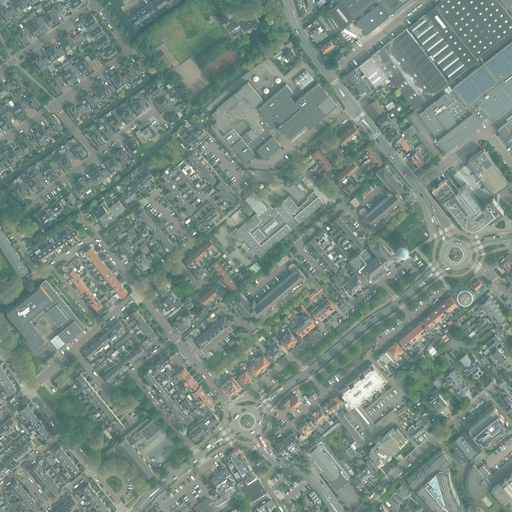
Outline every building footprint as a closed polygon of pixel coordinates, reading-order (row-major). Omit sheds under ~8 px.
[(14,8),(11,10),(15,16),(23,10),(15,0),(13,0),(11,2),(12,3),(11,3),(14,8)] [(15,0),(23,10),(30,5),(26,0),(24,2),(22,0),(15,0)] [(72,6),(69,8),(72,13),(78,9),(77,7),(79,5),(80,6),(82,4),(82,3),(83,2),(81,0),(71,0),(70,1),(71,3),(71,4),(72,6)] [(150,0),(152,1),(149,3),(154,12),(155,11),(154,10),(158,7),(152,0),(150,0)] [(342,0),(329,11),(342,29),(356,18),(342,0)] [(341,0),(342,0),(356,18),(363,28),(363,29),(363,31),(364,31),(366,32),(406,0),(341,0)] [(453,0),(441,0),(435,5),(476,57),(490,46),(453,0)] [(511,17),(498,0),(453,0),(490,46),(511,28),(511,17)] [(511,0),(501,0),(511,13),(511,0)] [(144,3),(142,4),(150,15),(154,12),(149,3),(146,5),(144,3)] [(143,7),(140,9),(145,17),(149,14),(150,15),(142,4),(141,5),(143,7)] [(478,59),(476,57),(435,5),(425,13),(468,67),(478,59)] [(54,14),(57,12),(53,6),(46,12),(47,14),(54,23),(58,20),(54,14)] [(10,19),(15,16),(11,10),(9,12),(5,8),(4,9),(4,8),(0,10),(0,15),(1,16),(1,15),(5,20),(9,17),(10,19)] [(135,9),(134,10),(141,21),(141,20),(145,17),(140,9),(137,12),(135,9)] [(134,14),(131,16),(133,19),(133,20),(134,23),(135,22),(136,24),(141,21),(134,10),(132,11),(134,14)] [(335,34),(341,30),(330,13),(324,17),(335,34)] [(452,80),(468,67),(425,13),(409,25),(452,80)] [(54,23),(47,14),(43,17),(42,15),(38,17),(42,22),(45,20),(49,25),(50,25),(53,23),(54,23)] [(235,32),(237,32),(241,29),(244,33),(253,27),(255,30),(262,25),(254,14),(247,18),(247,19),(245,20),(243,18),(237,22),(239,25),(234,28),(234,30),(235,32)] [(321,14),(318,18),(326,31),(329,29),(328,28),(330,27),(321,14)] [(207,18),(210,23),(216,20),(213,15),(207,18)] [(39,24),(42,22),(38,17),(31,22),(39,33),(42,31),(42,30),(43,29),(39,24)] [(84,20),(81,22),(83,25),(84,27),(88,32),(92,30),(91,29),(97,24),(96,22),(93,17),(92,17),(89,19),(87,21),(85,19),(84,20)] [(35,36),(39,33),(31,22),(23,27),(27,33),(30,31),(34,36),(35,35),(35,36)] [(91,32),(89,33),(91,36),(90,36),(94,42),(97,39),(97,38),(104,33),(102,31),(103,31),(99,26),(91,32)] [(24,35),(27,33),(23,27),(22,28),(18,31),(20,33),(16,36),(19,41),(18,41),(20,44),(21,43),(21,44),(26,41),(26,40),(27,39),(24,35)] [(313,36),(313,38),(321,32),(322,33),(323,32),(322,31),(323,31),(320,27),(318,28),(310,33),(310,34),(311,36),(313,36)] [(406,28),(393,38),(394,38),(436,92),(449,82),(406,28)] [(492,122),(511,105),(511,28),(490,46),(476,57),(478,59),(481,57),(485,62),(452,87),(454,89),(447,95),(445,93),(424,110),(425,110),(419,115),(445,149),(488,116),(492,122)] [(323,33),(323,32),(322,33),(321,32),(313,38),(317,43),(324,38),(328,36),(325,32),(323,33)] [(68,34),(64,37),(70,47),(72,48),(79,43),(75,38),(72,40),(68,34)] [(101,45),(102,48),(110,42),(108,40),(109,40),(106,35),(97,41),(95,42),(97,45),(99,43),(100,46),(101,45)] [(63,46),(60,48),(64,54),(72,48),(70,47),(64,37),(60,40),(61,41),(60,41),(63,46)] [(334,38),(333,38),(320,47),(321,49),(321,50),(322,53),(324,53),(328,51),(329,52),(333,50),(331,48),(334,46),(333,46),(337,43),(334,38)] [(372,55),(378,62),(388,76),(415,109),(415,110),(437,93),(436,92),(394,38),(372,55)] [(116,52),(117,51),(113,46),(113,47),(111,44),(104,50),(105,52),(106,54),(105,56),(106,58),(108,57),(113,53),(114,54),(116,52)] [(53,45),(49,48),(57,59),(64,54),(60,48),(57,50),(54,45),(53,46),(53,45)] [(48,57),(45,59),(49,64),(57,59),(49,48),(45,50),(46,51),(45,52),(48,57)] [(280,49),(272,55),(275,59),(280,55),(282,58),(284,55),(286,58),(284,59),(287,62),(288,61),(289,61),(295,55),(291,50),(288,52),(286,50),(283,52),(281,50),(280,49)] [(163,52),(157,56),(169,72),(175,68),(172,65),(171,65),(164,56),(165,55),(163,52)] [(88,62),(91,60),(87,55),(80,60),(88,71),(92,68),(88,62)] [(363,95),(388,76),(378,62),(372,55),(347,74),(363,95)] [(44,68),(49,64),(45,59),(42,61),(39,56),(38,57),(37,57),(33,60),(33,61),(33,62),(34,64),(35,64),(39,69),(43,66),(44,68)] [(137,68),(134,70),(138,75),(143,72),(142,70),(146,67),(143,62),(143,61),(142,59),(141,59),(140,58),(135,62),(136,62),(134,63),(137,68)] [(76,63),(72,65),(76,71),(79,69),(83,74),(84,73),(84,74),(87,71),(88,71),(80,60),(76,63)] [(73,73),(76,71),(72,65),(65,71),(73,82),(76,79),(76,78),(77,78),(73,73)] [(138,75),(134,70),(131,65),(126,68),(127,68),(125,70),(128,74),(125,76),(129,82),(134,78),(133,76),(137,73),(138,75)] [(305,70),(293,80),(302,90),(314,80),(305,70)] [(69,84),(73,82),(65,71),(57,76),(61,81),(64,79),(68,84),(69,84)] [(11,83),(9,85),(12,90),(17,87),(16,85),(20,82),(17,77),(18,76),(16,74),(15,74),(14,73),(10,76),(10,77),(8,78),(11,83)] [(114,75),(114,76),(122,87),(129,82),(125,76),(122,78),(119,73),(118,74),(117,73),(114,75)] [(58,83),(61,81),(57,76),(52,79),(54,81),(49,84),(53,89),(52,90),(54,92),(55,92),(55,93),(60,89),(61,88),(58,83)] [(113,85),(110,87),(114,92),(122,87),(114,76),(109,79),(113,85)] [(220,129),(225,134),(223,136),(245,162),(258,151),(264,159),(280,145),(276,140),(278,138),(279,138),(277,133),(283,131),(290,140),(305,127),(303,125),(305,124),(308,128),(336,104),(316,81),(310,86),(311,87),(295,101),(295,102),(295,103),(294,101),(293,101),(289,96),(293,92),(286,84),(264,103),(261,100),(262,99),(248,82),(216,109),(217,110),(211,115),(217,121),(213,124),(218,130),(220,129)] [(1,82),(0,82),(0,88),(4,93),(8,90),(9,92),(12,90),(9,85),(6,87),(2,82),(1,82)] [(157,92),(159,95),(165,91),(161,86),(159,88),(156,83),(151,87),(151,86),(148,88),(149,89),(148,89),(151,94),(152,94),(153,95),(157,92)] [(102,84),(99,86),(105,95),(110,92),(111,94),(114,92),(110,87),(107,89),(104,84),(103,84),(102,84)] [(98,95),(95,97),(99,103),(107,97),(105,95),(99,86),(95,89),(96,89),(95,90),(98,95)] [(156,103),(159,107),(168,100),(165,96),(167,94),(165,91),(159,95),(161,98),(156,101),(157,102),(156,103)] [(88,93),(84,97),(90,106),(95,103),(96,105),(99,103),(95,97),(92,99),(88,93)] [(28,97),(23,100),(26,106),(29,104),(32,108),(34,107),(39,104),(39,103),(37,100),(37,101),(33,96),(29,99),(28,97)] [(83,106),(80,108),(84,113),(87,111),(86,109),(90,106),(84,97),(83,97),(80,99),(81,100),(80,101),(83,106)] [(136,104),(131,108),(134,112),(136,114),(141,111),(140,110),(144,108),(142,106),(145,104),(141,98),(136,102),(138,104),(136,105),(136,104)] [(168,107),(170,110),(175,106),(170,99),(168,100),(159,107),(161,110),(162,110),(163,111),(168,107)] [(23,100),(15,105),(23,117),(27,114),(26,113),(27,113),(24,108),(26,106),(23,100)] [(376,116),(383,111),(375,101),(368,106),(376,116)] [(392,101),(385,106),(389,111),(395,106),(392,101)] [(19,119),(23,117),(15,105),(8,111),(11,116),(14,114),(18,119),(19,118),(19,119)] [(79,117),(84,113),(80,108),(77,110),(74,105),(73,106),(72,106),(68,109),(68,110),(67,111),(69,113),(70,113),(73,118),(78,115),(79,117)] [(131,114),(134,112),(131,108),(130,106),(125,110),(127,112),(125,113),(125,112),(120,115),(120,116),(123,120),(125,122),(129,119),(129,118),(133,116),(131,114)] [(179,111),(175,106),(170,110),(172,113),(167,116),(168,118),(171,123),(172,122),(173,123),(175,121),(175,120),(180,117),(177,113),(179,111)] [(9,118),(11,116),(8,111),(0,116),(8,127),(13,124),(9,118)] [(388,113),(378,120),(382,126),(387,123),(391,128),(393,127),(397,123),(398,123),(396,120),(396,119),(394,117),(392,119),(388,113)] [(114,120),(109,123),(112,127),(113,130),(118,127),(118,126),(121,124),(120,122),(123,120),(120,116),(120,115),(119,114),(114,118),(115,120),(114,121),(114,120)] [(52,128),(49,130),(53,135),(58,132),(56,130),(61,127),(57,122),(58,121),(56,118),(55,119),(55,118),(50,121),(50,122),(49,123),(52,128)] [(511,118),(498,129),(511,147),(511,118)] [(109,129),(112,127),(109,123),(108,122),(103,125),(104,127),(100,130),(102,134),(106,139),(111,135),(110,135),(112,134),(109,129)] [(396,129),(389,135),(393,140),(400,134),(397,131),(400,129),(398,126),(399,125),(397,123),(393,127),(395,129),(395,128),(396,129)] [(206,133),(205,132),(207,130),(201,124),(200,126),(198,128),(197,127),(196,128),(194,125),(192,126),(201,137),(206,133)] [(352,124),(348,128),(354,135),(358,131),(352,124)] [(412,125),(404,131),(406,133),(408,132),(410,134),(412,136),(417,132),(412,125)] [(142,142),(151,134),(152,134),(156,139),(158,137),(159,138),(159,137),(149,126),(141,132),(139,130),(135,133),(142,142)] [(193,132),(191,134),(197,141),(201,137),(192,126),(190,128),(193,132)] [(41,127),(37,129),(45,140),(53,135),(49,130),(46,132),(43,127),(42,127),(41,127)] [(99,128),(94,132),(95,134),(91,137),(94,142),(93,142),(95,145),(96,144),(97,145),(102,142),(101,141),(103,140),(100,136),(102,134),(100,130),(99,128)] [(348,128),(344,131),(350,138),(354,135),(348,128)] [(37,138),(34,140),(38,146),(45,140),(37,129),(34,132),(33,133),(37,138)] [(344,131),(340,135),(346,142),(350,138),(344,131)] [(184,133),(183,134),(192,145),(197,141),(191,134),(188,137),(184,133)] [(188,149),(192,145),(183,134),(181,135),(185,140),(182,142),(188,149)] [(403,137),(396,142),(400,147),(411,138),(412,137),(412,136),(410,134),(406,137),(406,138),(405,139),(403,137)] [(342,145),(346,142),(340,135),(336,138),(342,145)] [(27,136),(22,140),(29,149),(33,146),(35,148),(38,146),(34,140),(31,142),(27,136)] [(136,141),(135,141),(132,137),(128,140),(128,141),(126,142),(131,148),(128,151),(131,155),(137,151),(135,148),(138,146),(138,145),(139,144),(136,141)] [(411,138),(400,147),(404,152),(407,149),(409,152),(415,148),(411,142),(414,140),(411,138)] [(22,149),(19,151),(23,156),(26,154),(25,152),(29,149),(22,140),(19,142),(19,143),(18,144),(22,149)] [(362,149),(366,154),(373,148),(369,143),(362,149)] [(72,147),(67,150),(71,156),(74,154),(77,158),(79,157),(79,158),(84,154),(83,153),(84,153),(82,150),(81,151),(78,146),(74,149),(72,147)] [(8,150),(15,161),(23,156),(19,151),(16,153),(13,148),(12,148),(11,148),(8,150)] [(311,154),(315,159),(322,153),(318,148),(311,154)] [(366,154),(369,158),(376,152),(373,148),(366,154)] [(412,155),(409,158),(412,162),(422,155),(418,150),(417,151),(415,148),(409,152),(412,155)] [(114,153),(119,160),(120,162),(121,161),(125,159),(126,161),(131,157),(127,152),(124,154),(121,149),(120,150),(119,150),(114,153)] [(493,193),(506,182),(508,180),(484,149),(468,161),(493,193)] [(7,159),(4,161),(8,167),(15,161),(8,150),(3,153),(7,159)] [(68,158),(71,156),(67,150),(60,156),(68,167),(68,166),(71,164),(71,163),(72,163),(68,158)] [(369,158),(373,162),(380,156),(376,152),(369,158)] [(185,164),(187,166),(196,158),(192,153),(185,159),(188,161),(185,164)] [(315,159),(318,162),(325,156),(322,153),(315,159)] [(422,155),(412,162),(417,168),(424,162),(422,159),(424,157),(422,155)] [(63,170),(68,167),(60,156),(52,161),(56,166),(59,164),(63,170)] [(318,162),(322,167),(329,160),(325,156),(318,162)] [(383,160),(380,156),(373,162),(376,166),(383,160)] [(123,165),(121,161),(120,162),(119,160),(117,162),(113,157),(112,158),(112,157),(108,159),(114,169),(115,169),(119,166),(120,168),(123,165)] [(191,165),(193,168),(200,162),(196,158),(187,166),(189,168),(191,165)] [(116,171),(115,169),(114,169),(108,159),(103,163),(107,168),(105,170),(108,176),(116,171)] [(332,165),(329,160),(322,167),(325,171),(332,165)] [(352,160),(348,163),(354,171),(358,167),(352,160)] [(53,168),(56,166),(52,161),(49,163),(51,165),(46,168),(53,177),(56,175),(56,174),(57,173),(53,168)] [(193,168),(197,172),(204,167),(200,162),(193,168)] [(348,163),(344,167),(350,174),(354,171),(348,163)] [(401,194),(401,193),(401,192),(401,191),(401,190),(400,189),(402,188),(401,186),(402,185),(385,164),(376,171),(391,189),(391,190),(387,190),(385,191),(387,192),(391,193),(391,194),(369,213),(364,207),(362,207),(359,210),(359,212),(371,226),(401,200),(400,199),(402,197),(400,195),(401,195),(401,194)] [(49,180),(53,177),(46,168),(45,166),(37,171),(41,177),(44,175),(48,180),(49,179),(49,180)] [(101,181),(108,176),(105,170),(102,172),(98,168),(97,168),(97,167),(93,170),(100,179),(99,179),(101,181)] [(199,179),(201,177),(208,171),(204,167),(197,172),(195,174),(199,179)] [(344,167),(340,170),(346,178),(350,174),(344,167)] [(95,182),(99,179),(100,179),(93,170),(89,173),(90,173),(89,174),(92,179),(90,181),(93,186),(97,184),(95,182)] [(142,170),(140,171),(150,182),(155,178),(149,172),(147,174),(145,172),(144,172),(142,170)] [(342,181),(346,178),(340,170),(335,174),(342,181)] [(38,179),(41,177),(37,171),(30,177),(38,188),(42,185),(38,179)] [(142,177),(140,180),(145,186),(150,182),(140,171),(139,172),(141,175),(140,175),(142,177)] [(158,177),(162,182),(173,172),(172,171),(169,173),(168,172),(167,174),(165,171),(158,177)] [(201,177),(205,182),(212,176),(208,171),(201,177)] [(174,174),(173,172),(162,182),(166,186),(173,181),(170,177),(174,174)] [(216,181),(212,176),(205,182),(209,186),(216,181)] [(37,188),(38,188),(30,177),(23,181),(22,182),(26,187),(29,185),(33,190),(34,190),(37,188)] [(86,192),(93,186),(90,181),(87,183),(83,177),(78,180),(85,190),(84,190),(86,192)] [(133,178),(131,179),(141,190),(145,186),(140,180),(138,181),(136,179),(135,180),(133,178)] [(470,228),(471,228),(473,228),(475,228),(478,227),(480,226),(482,225),(478,219),(484,213),(490,221),(503,211),(493,197),(490,199),(489,198),(482,204),(465,183),(457,190),(449,179),(447,181),(445,178),(432,188),(457,220),(461,218),(463,220),(461,222),(462,223),(464,225),(467,227),(470,228)] [(133,185),(130,187),(136,194),(141,190),(131,179),(130,180),(132,183),(133,185)] [(169,190),(170,190),(170,191),(175,187),(177,185),(176,185),(179,183),(175,179),(173,181),(166,186),(169,190)] [(80,193),(84,190),(85,190),(78,180),(78,181),(74,183),(75,184),(74,184),(77,189),(75,192),(78,197),(82,195),(80,193)] [(213,187),(218,191),(224,186),(220,181),(213,187)] [(23,189),(26,187),(22,182),(19,184),(17,185),(19,187),(15,190),(18,195),(17,196),(19,198),(20,198),(20,199),(25,195),(26,194),(23,189)] [(300,182),(296,185),(302,191),(306,188),(300,182)] [(124,185),(122,187),(132,198),(136,194),(130,187),(128,189),(127,187),(126,188),(124,185)] [(218,191),(221,196),(228,190),(224,186),(218,191)] [(127,202),(132,198),(122,187),(121,188),(123,190),(122,191),(124,193),(121,195),(127,202)] [(168,192),(172,197),(179,191),(175,187),(170,191),(170,190),(169,190),(168,192)] [(221,196),(225,201),(232,195),(228,190),(221,196)] [(235,228),(230,233),(236,241),(237,240),(238,241),(237,242),(238,242),(243,237),(253,249),(254,247),(255,249),(254,250),(260,256),(265,251),(266,251),(265,250),(266,249),(267,250),(279,240),(278,239),(279,238),(280,239),(291,229),(290,228),(291,227),(292,228),(298,223),(297,222),(299,221),(300,222),(323,202),(313,190),(307,196),(308,198),(298,207),(288,196),(282,201),(282,202),(281,204),(280,202),(275,207),(274,206),(272,208),(260,194),(257,196),(253,191),(245,198),(258,214),(257,215),(255,213),(244,223),(245,224),(244,225),(243,224),(237,229),(235,228)] [(63,198),(61,200),(64,204),(67,202),(67,201),(70,204),(71,204),(73,202),(75,200),(70,193),(69,194),(67,191),(63,195),(65,197),(63,198)] [(172,197),(176,202),(182,196),(179,191),(172,197)] [(236,199),(232,195),(225,201),(230,205),(236,199)] [(176,202),(180,206),(186,200),(182,196),(176,202)] [(359,204),(359,202),(355,196),(349,201),(354,206),(356,207),(359,204)] [(52,203),(49,206),(51,208),(49,210),(52,213),(53,214),(55,212),(56,213),(63,207),(62,206),(56,199),(52,203)] [(180,206),(184,211),(190,205),(186,200),(180,206)] [(101,220),(100,221),(104,225),(110,220),(111,221),(113,220),(114,220),(113,219),(125,209),(118,201),(109,209),(111,212),(101,220)] [(97,209),(93,212),(96,216),(97,215),(101,220),(111,212),(109,209),(103,202),(100,205),(100,206),(97,209)] [(190,205),(184,211),(188,215),(196,208),(192,203),(190,205)] [(135,222),(136,224),(147,214),(143,209),(140,211),(138,208),(132,213),(135,216),(136,215),(138,218),(136,219),(137,220),(135,222)] [(38,216),(37,216),(39,218),(40,218),(42,221),(46,218),(47,220),(52,215),(53,215),(53,214),(52,213),(49,210),(48,209),(46,211),(44,209),(41,212),(37,215),(38,216)] [(214,209),(209,213),(215,219),(220,215),(214,209)] [(209,213),(205,217),(210,223),(213,221),(214,222),(216,221),(215,219),(209,213)] [(141,221),(144,224),(150,219),(147,214),(136,224),(137,225),(141,221)] [(332,221),(336,225),(342,220),(338,216),(332,221)] [(205,217),(200,220),(206,227),(210,223),(205,217)] [(142,231),(144,233),(154,223),(150,219),(144,224),(147,228),(142,231)] [(201,231),(206,227),(200,220),(196,225),(201,231)] [(336,225),(339,230),(346,224),(342,220),(336,225)] [(150,235),(152,234),(158,228),(154,223),(144,233),(145,234),(147,232),(150,235)] [(339,230),(343,234),(349,228),(346,224),(339,230)] [(120,238),(126,233),(119,225),(111,231),(112,232),(111,233),(113,234),(114,234),(117,238),(118,237),(120,238)] [(75,228),(70,231),(74,238),(79,234),(75,228)] [(150,240),(151,242),(162,232),(158,228),(152,234),(154,237),(150,240)] [(343,234),(346,238),(353,233),(349,228),(343,234)] [(70,231),(65,235),(69,241),(74,238),(70,231)] [(157,240),(159,243),(166,237),(162,232),(151,242),(152,243),(157,240)] [(346,238),(350,242),(356,237),(353,233),(346,238)] [(394,239),(393,239),(391,239),(391,242),(393,242),(393,243),(394,243),(394,244),(394,245),(395,246),(396,246),(397,247),(398,247),(397,249),(400,249),(401,247),(402,247),(402,246),(403,246),(404,245),(404,244),(405,244),(405,243),(407,243),(407,240),(405,240),(405,239),(405,238),(404,237),(403,236),(402,236),(401,235),(401,233),(398,233),(398,235),(397,236),(396,236),(395,236),(395,237),(394,238),(394,239)] [(65,235),(60,238),(65,244),(69,241),(65,235)] [(158,250),(159,251),(170,242),(166,237),(159,243),(161,245),(160,247),(160,248),(158,250)] [(350,242),(354,246),(360,241),(356,237),(350,242)] [(60,238),(55,241),(60,248),(65,244),(60,238)] [(208,238),(204,241),(211,249),(215,245),(208,238)] [(307,243),(310,247),(316,242),(313,238),(307,243)] [(379,238),(369,245),(368,244),(352,258),(350,260),(349,261),(352,265),(365,280),(368,278),(385,264),(386,266),(395,258),(379,238)] [(119,246),(123,252),(130,246),(132,244),(128,239),(119,246)] [(11,244),(8,240),(0,245),(5,252),(13,247),(12,244),(11,244)] [(55,241),(50,244),(55,251),(60,248),(55,241)] [(204,241),(200,245),(206,252),(211,249),(204,241)] [(363,245),(360,241),(354,246),(357,251),(363,245)] [(174,246),(170,242),(159,251),(160,252),(164,249),(167,252),(174,246)] [(310,247),(314,251),(320,246),(316,242),(310,247)] [(50,244),(46,248),(50,254),(55,251),(50,244)] [(130,246),(123,252),(128,257),(137,250),(132,244),(130,246)] [(135,262),(137,265),(146,258),(144,255),(145,254),(143,252),(144,251),(145,252),(149,249),(146,245),(140,250),(142,252),(133,258),(135,261),(135,262)] [(200,245),(196,249),(202,256),(206,252),(200,245)] [(314,251),(317,255),(323,250),(320,246),(314,251)] [(16,250),(13,247),(5,252),(10,260),(17,255),(15,250),(16,250)] [(85,252),(88,256),(94,252),(91,247),(85,252)] [(46,248),(41,251),(45,257),(50,254),(46,248)] [(196,249),(192,252),(198,259),(202,256),(196,249)] [(317,255),(321,260),(327,254),(323,250),(317,255)] [(40,261),(45,257),(41,251),(36,254),(40,261)] [(88,256),(92,261),(98,256),(94,252),(88,256)] [(192,252),(188,256),(194,263),(198,259),(192,252)] [(288,259),(288,257),(285,253),(275,262),(278,266),(280,266),(288,259)] [(321,260),(324,264),(330,259),(327,254),(321,260)] [(20,259),(17,255),(10,260),(14,267),(23,262),(21,259),(20,259)] [(92,261),(96,266),(102,261),(98,256),(92,261)] [(190,267),(194,263),(188,256),(184,259),(190,267)] [(148,260),(146,258),(137,265),(140,268),(140,267),(142,270),(151,262),(149,260),(148,260)] [(76,259),(71,262),(75,267),(80,263),(76,259)] [(324,264),(328,268),(334,263),(330,259),(324,264)] [(210,266),(213,271),(221,264),(217,260),(210,266)] [(96,266),(99,270),(105,265),(102,261),(96,266)] [(262,267),(257,261),(249,267),(255,273),(262,267)] [(334,263),(328,268),(332,272),(338,267),(339,269),(345,264),(342,261),(337,266),(334,263)] [(506,272),(511,268),(505,261),(500,265),(506,272)] [(25,265),(23,262),(14,267),(19,275),(27,270),(24,265),(25,265)] [(67,266),(70,271),(73,269),(75,267),(71,262),(67,266)] [(260,316),(272,305),(305,276),(293,262),(291,262),(288,265),(288,267),(293,273),(256,305),(254,304),(255,300),(253,299),(252,300),(252,304),(250,304),(240,292),(231,299),(245,315),(246,313),(247,315),(250,314),(251,314),(252,315),(253,315),(254,315),(255,314),(257,316),(259,314),(260,316)] [(213,271),(217,275),(224,268),(221,264),(213,271)] [(99,270),(103,275),(109,270),(105,265),(99,270)] [(217,275),(221,279),(228,273),(224,268),(217,275)] [(67,274),(71,278),(77,274),(76,273),(78,272),(76,270),(75,271),(73,269),(70,271),(67,274)] [(105,280),(107,279),(113,274),(109,270),(103,275),(104,277),(103,278),(105,280)] [(221,279),(224,283),(231,276),(228,273),(221,279)] [(71,278),(74,283),(80,278),(77,274),(71,278)] [(107,279),(110,284),(116,279),(113,274),(107,279)] [(356,274),(352,278),(354,280),(355,280),(357,282),(357,283),(359,286),(361,285),(362,285),(363,284),(363,283),(364,282),(356,274)] [(483,283),(483,282),(481,280),(481,281),(479,278),(478,278),(475,275),(469,280),(472,284),(471,285),(473,288),(474,287),(476,289),(483,283)] [(224,283),(227,287),(235,281),(231,276),(224,283)] [(74,283),(78,287),(84,283),(80,278),(74,283)] [(358,287),(359,286),(357,283),(357,282),(355,280),(354,280),(352,278),(348,281),(350,284),(352,286),(353,287),(355,290),(356,289),(357,289),(358,288),(358,287)] [(34,346),(44,337),(28,318),(44,304),(46,306),(44,307),(46,309),(48,308),(49,310),(47,311),(59,325),(61,324),(64,328),(57,333),(59,335),(51,342),(57,349),(65,343),(66,343),(85,327),(46,279),(12,308),(10,306),(5,310),(34,346)] [(110,284),(114,288),(120,283),(116,279),(110,284)] [(238,285),(235,281),(227,287),(231,291),(238,285)] [(353,291),(355,290),(353,287),(352,286),(350,284),(348,281),(343,285),(350,294),(351,293),(352,293),(353,292),(353,291)] [(165,294),(167,297),(172,293),(169,290),(170,289),(166,284),(165,285),(162,282),(152,291),(159,299),(165,294)] [(335,282),(332,284),(337,291),(335,293),(337,295),(333,298),(339,305),(344,301),(342,299),(343,298),(341,295),(344,292),(335,282)] [(78,287),(82,292),(88,287),(87,287),(84,283),(78,287)] [(114,288),(117,293),(123,288),(120,283),(114,288)] [(90,285),(87,287),(88,287),(82,292),(85,296),(91,292),(93,290),(90,285)] [(212,286),(207,289),(213,297),(218,293),(212,286)] [(320,286),(313,292),(316,295),(323,289),(320,286)] [(127,292),(123,288),(117,293),(121,297),(127,292)] [(470,302),(471,302),(472,301),(473,301),(473,300),(473,299),(474,299),(474,298),(474,297),(475,296),(475,295),(474,294),(474,293),(474,292),(473,291),(472,290),(471,289),(470,289),(469,288),(468,288),(467,288),(466,288),(465,288),(465,289),(464,289),(463,289),(462,290),(461,291),(461,292),(460,293),(460,294),(460,295),(460,296),(460,297),(460,298),(460,299),(461,299),(461,300),(462,301),(463,302),(464,302),(465,303),(466,303),(467,303),(468,303),(469,303),(470,302)] [(207,289),(203,293),(209,300),(213,297),(207,289)] [(93,294),(91,292),(85,296),(89,301),(95,296),(96,295),(94,292),(93,294)] [(313,292),(308,296),(309,297),(311,300),(312,300),(317,296),(316,295),(313,292)] [(175,296),(172,293),(167,297),(161,301),(168,310),(173,305),(176,308),(181,304),(178,300),(177,302),(173,297),(175,296)] [(205,304),(209,300),(203,293),(199,296),(205,304)] [(89,301),(92,305),(98,301),(95,296),(89,301)] [(451,296),(446,299),(453,308),(455,306),(456,307),(458,305),(451,296)] [(480,304),(484,308),(493,300),(492,300),(491,299),(491,298),(490,296),(489,296),(480,304)] [(323,304),(329,312),(334,308),(332,305),(333,305),(327,298),(322,303),(323,304)] [(187,308),(192,303),(188,299),(183,303),(187,308)] [(451,309),(453,308),(446,299),(443,302),(452,313),(454,311),(451,309)] [(493,300),(492,300),(493,300),(484,308),(487,312),(496,304),(494,303),(495,302),(493,300)] [(99,315),(103,312),(100,307),(102,305),(98,301),(92,305),(95,308),(94,309),(95,310),(99,315)] [(443,302),(439,306),(446,314),(448,316),(452,313),(443,302)] [(317,306),(319,308),(325,316),(325,315),(326,316),(328,314),(327,313),(329,312),(323,304),(321,303),(317,306)] [(496,304),(487,312),(490,316),(499,308),(498,307),(498,306),(496,304)] [(444,315),(446,314),(439,306),(435,309),(444,320),(446,318),(444,315)] [(203,308),(196,314),(198,316),(201,320),(209,314),(203,308)] [(320,319),(325,316),(319,308),(313,313),(317,318),(318,317),(320,319)] [(491,322),(494,320),(503,313),(502,312),(501,311),(501,310),(499,308),(490,316),(488,318),(487,318),(491,322)] [(435,309),(431,312),(438,320),(440,323),(444,320),(435,309)] [(131,318),(133,320),(140,314),(136,310),(131,314),(133,317),(131,318)] [(436,322),(438,320),(431,312),(428,315),(436,326),(438,324),(436,322)] [(503,312),(502,312),(503,313),(494,320),(497,324),(506,316),(504,315),(505,314),(503,312)] [(136,321),(138,324),(144,319),(140,314),(133,320),(134,322),(136,321)] [(192,319),(193,318),(189,314),(186,317),(185,316),(181,318),(179,318),(178,319),(178,321),(174,325),(181,333),(188,326),(190,324),(191,322),(190,321),(189,319),(190,318),(192,319)] [(305,316),(302,318),(304,320),(310,328),(314,324),(312,321),(313,321),(309,316),(308,315),(306,317),(305,316)] [(435,327),(436,326),(428,315),(424,318),(431,326),(433,325),(435,327)] [(196,325),(201,320),(198,316),(192,321),(196,325)] [(224,316),(219,319),(225,326),(227,324),(228,325),(231,323),(228,319),(227,320),(224,316)] [(302,318),(297,322),(298,322),(299,324),(305,331),(306,331),(307,331),(308,330),(308,329),(310,328),(304,320),(302,318)] [(137,325),(140,329),(147,324),(144,319),(138,324),(137,325)] [(219,319),(215,323),(222,331),(224,329),(223,328),(225,326),(219,319)] [(496,336),(493,338),(496,341),(493,343),(496,346),(500,343),(501,343),(502,345),(507,350),(507,351),(508,350),(511,347),(508,342),(509,342),(508,341),(505,339),(504,338),(505,337),(501,332),(509,325),(504,319),(495,327),(498,331),(495,334),(496,336)] [(419,324),(418,324),(425,331),(429,328),(422,320),(421,322),(420,321),(419,323),(419,324)] [(119,321),(115,325),(119,331),(124,327),(119,321)] [(298,322),(292,327),(294,329),(298,334),(299,333),(301,335),(305,331),(299,324),(298,322)] [(215,323),(211,327),(217,333),(219,332),(220,332),(222,331),(215,323)] [(140,329),(144,334),(145,333),(151,328),(147,324),(140,329)] [(415,327),(421,335),(425,331),(418,324),(417,325),(416,325),(415,326),(415,327)] [(115,325),(110,329),(115,334),(119,331),(115,325)] [(211,327),(207,330),(213,337),(213,336),(217,333),(211,327)] [(411,330),(417,338),(421,335),(415,327),(413,329),(412,328),(411,329),(411,330)] [(155,333),(151,328),(145,333),(149,338),(155,333)] [(110,329),(106,333),(111,338),(112,340),(117,336),(115,334),(110,329)] [(207,330),(203,334),(209,341),(211,340),(210,339),(213,337),(207,330)] [(288,330),(284,334),(285,336),(292,344),(294,342),(296,340),(290,332),(288,330)] [(422,343),(417,338),(411,330),(409,332),(408,331),(407,333),(407,334),(413,341),(415,339),(420,345),(422,343)] [(106,333),(101,337),(106,342),(111,338),(106,333)] [(149,338),(155,345),(159,342),(156,339),(158,338),(155,333),(149,338)] [(184,337),(184,338),(186,341),(187,340),(194,347),(195,346),(194,345),(197,344),(194,341),(188,334),(184,337)] [(203,334),(199,337),(204,344),(206,342),(207,343),(209,341),(203,334)] [(416,345),(413,341),(407,334),(405,335),(404,335),(403,336),(403,337),(409,344),(410,344),(413,348),(416,345)] [(285,336),(280,340),(287,348),(289,345),(290,346),(292,344),(285,336)] [(108,344),(106,342),(101,337),(97,341),(102,346),(104,348),(108,344)] [(194,341),(197,344),(194,345),(195,346),(198,351),(201,348),(200,347),(204,344),(199,337),(194,341)] [(411,347),(409,344),(403,337),(401,338),(399,339),(399,340),(405,348),(407,346),(409,349),(411,347)] [(255,342),(260,347),(264,352),(267,350),(258,339),(255,342)] [(97,341),(93,344),(98,350),(102,346),(97,341)] [(274,342),(270,345),(272,347),(278,355),(283,350),(277,343),(276,344),(274,342)] [(396,342),(392,345),(404,360),(406,358),(401,352),(403,350),(396,342)] [(493,343),(488,348),(490,351),(492,353),(496,358),(496,357),(500,362),(505,357),(496,346),(493,343)] [(93,344),(89,348),(93,354),(98,350),(93,344)] [(431,344),(426,348),(429,351),(432,355),(437,351),(431,344)] [(402,361),(404,360),(392,345),(387,350),(395,358),(396,360),(399,358),(402,361)] [(140,346),(135,350),(139,355),(144,351),(140,346)] [(272,348),(267,352),(272,358),(273,359),(278,355),(272,347),(272,348)] [(89,358),(93,354),(89,348),(84,352),(89,358)] [(134,348),(129,352),(135,358),(139,355),(135,350),(134,348)] [(385,351),(380,355),(387,362),(389,360),(392,364),(392,365),(393,364),(396,367),(399,365),(395,361),(394,362),(393,361),(385,351)] [(435,358),(432,355),(429,351),(424,355),(426,358),(429,356),(432,360),(435,358)] [(490,351),(481,358),(485,363),(489,360),(495,366),(496,366),(497,366),(499,365),(499,364),(498,363),(500,362),(496,357),(496,358),(492,353),(490,351)] [(125,355),(126,357),(130,362),(135,358),(129,352),(125,355)] [(168,353),(163,357),(169,363),(171,362),(170,360),(172,358),(170,356),(171,356),(168,353)] [(444,355),(447,359),(455,368),(457,366),(447,353),(444,355)] [(125,355),(120,359),(126,366),(130,362),(126,357),(125,355)] [(260,357),(258,358),(265,367),(265,366),(267,364),(268,364),(269,364),(269,363),(270,362),(263,355),(260,357)] [(380,355),(376,359),(385,369),(383,371),(386,375),(387,375),(388,374),(390,372),(387,369),(388,368),(385,364),(387,362),(380,355)] [(471,372),(473,375),(480,370),(477,367),(480,364),(472,355),(469,357),(467,355),(461,360),(463,363),(460,365),(468,375),(471,372)] [(163,357),(159,360),(163,366),(163,365),(165,364),(167,365),(169,363),(163,357)] [(260,371),(265,367),(258,358),(256,360),(254,362),(254,363),(260,370),(260,371)] [(120,359),(116,363),(121,369),(126,366),(120,359)] [(160,371),(164,367),(165,367),(163,365),(163,366),(159,360),(154,364),(160,371)] [(258,372),(260,370),(254,363),(254,362),(253,362),(251,363),(252,364),(249,367),(255,374),(256,373),(257,374),(257,373),(258,372)] [(60,388),(73,378),(80,372),(78,370),(79,369),(74,363),(53,380),(60,388)] [(116,363),(111,366),(117,373),(121,369),(116,363)] [(244,364),(235,371),(238,376),(243,382),(245,382),(246,381),(248,381),(251,378),(245,371),(248,369),(246,367),(244,364)] [(374,431),(379,427),(376,424),(375,424),(359,406),(358,407),(357,405),(384,382),(386,380),(373,364),(370,366),(339,393),(348,404),(350,403),(354,407),(355,408),(353,410),(367,427),(370,425),(374,431)] [(106,369),(108,372),(112,377),(117,373),(111,366),(109,368),(108,368),(106,369)] [(178,380),(179,379),(179,378),(188,371),(184,367),(181,369),(176,373),(179,376),(177,378),(178,380)] [(108,372),(106,369),(104,370),(106,374),(104,376),(108,381),(112,377),(108,372)] [(156,369),(154,370),(150,373),(148,371),(143,375),(147,379),(152,375),(155,373),(155,372),(157,371),(156,369)] [(456,369),(449,375),(452,379),(454,377),(456,379),(466,391),(469,388),(469,387),(471,386),(461,375),(458,371),(458,372),(456,369)] [(182,380),(183,382),(191,375),(188,371),(179,378),(179,379),(181,381),(182,380)] [(73,378),(77,383),(84,377),(80,372),(73,378)] [(0,378),(0,383),(1,385),(10,380),(6,375),(0,378)] [(147,379),(150,384),(155,380),(152,375),(147,379)] [(184,385),(186,387),(195,380),(191,375),(183,382),(185,384),(184,385)] [(444,383),(442,385),(445,388),(447,390),(453,385),(454,386),(454,387),(461,395),(464,392),(464,393),(465,392),(466,391),(456,379),(454,377),(452,379),(449,375),(446,377),(448,379),(444,383)] [(232,376),(220,386),(229,397),(241,387),(240,386),(243,384),(238,378),(236,380),(232,376)] [(77,383),(80,387),(87,381),(84,377),(77,383)] [(438,389),(442,386),(440,383),(437,379),(433,382),(438,389)] [(1,385),(5,390),(13,385),(10,380),(1,385)] [(150,384),(154,388),(159,384),(161,383),(159,381),(158,382),(155,380),(150,384)] [(184,392),(186,391),(189,388),(191,390),(198,384),(195,380),(186,387),(182,390),(184,392)] [(80,387),(84,392),(91,386),(87,381),(80,387)] [(159,384),(154,388),(156,391),(155,391),(157,393),(158,393),(163,389),(161,387),(164,384),(162,382),(159,384)] [(16,390),(13,385),(5,390),(8,396),(16,390)] [(84,392),(88,396),(95,391),(91,386),(84,392)] [(193,395),(194,397),(203,390),(202,388),(201,386),(200,386),(199,386),(192,392),(194,394),(193,395)] [(163,389),(158,393),(161,397),(168,392),(165,387),(163,389)] [(365,410),(367,412),(394,389),(392,387),(365,410)] [(437,411),(447,404),(435,389),(431,393),(435,398),(430,402),(437,411)] [(204,392),(203,390),(194,397),(196,399),(197,398),(199,400),(206,394),(206,393),(205,392),(204,392)] [(88,396),(92,401),(99,395),(95,391),(88,396)] [(168,392),(161,397),(165,402),(170,398),(168,395),(171,393),(169,391),(168,392)] [(207,395),(206,394),(199,400),(201,402),(199,403),(201,405),(210,398),(209,397),(209,396),(208,395),(207,395)] [(295,406),(301,400),(296,394),(289,399),(289,398),(283,402),(290,410),(295,406)] [(92,401),(96,406),(103,400),(99,395),(92,401)] [(333,398),(335,400),(334,400),(338,405),(340,407),(344,403),(343,402),(341,400),(337,395),(336,395),(335,395),(333,396),(333,398)] [(499,403),(504,409),(510,404),(511,402),(507,396),(503,399),(499,403)] [(165,402),(169,406),(176,400),(174,399),(172,400),(170,398),(165,402)] [(211,400),(210,398),(201,405),(203,407),(204,406),(206,409),(210,405),(213,403),(213,402),(213,401),(212,400),(211,400)] [(329,402),(335,408),(337,407),(338,409),(340,407),(338,405),(334,400),(335,400),(333,398),(332,398),(333,399),(331,400),(330,400),(329,401),(329,402)] [(96,406),(99,410),(107,405),(103,400),(96,406)] [(169,406),(172,411),(179,405),(176,400),(169,406)] [(324,406),(323,406),(329,413),(332,410),(337,415),(339,413),(338,413),(335,408),(329,402),(327,404),(327,403),(326,403),(325,403),(323,405),(324,406)] [(19,410),(23,415),(30,409),(27,404),(19,410)] [(407,404),(396,413),(398,416),(406,410),(406,409),(409,407),(407,404)] [(99,410),(103,415),(110,409),(107,405),(99,410)] [(172,411),(176,415),(183,409),(179,405),(172,411)] [(494,407),(469,428),(483,446),(508,425),(502,418),(503,418),(494,407)] [(320,408),(316,412),(323,420),(329,426),(331,424),(326,418),(325,419),(324,418),(326,416),(320,408)] [(23,415),(27,420),(34,414),(30,409),(23,415)] [(103,415),(107,420),(114,414),(110,409),(103,415)] [(180,420),(185,416),(187,414),(183,409),(176,415),(180,420)] [(379,427),(381,430),(398,416),(396,413),(393,410),(376,424),(379,427)] [(322,422),(323,420),(316,412),(311,415),(318,423),(321,421),(322,422)] [(213,413),(208,417),(214,423),(219,419),(213,413)] [(420,414),(418,416),(427,427),(432,423),(425,415),(427,414),(426,413),(425,413),(424,413),(424,414),(421,416),(420,414)] [(27,420),(30,424),(38,418),(34,414),(27,420)] [(107,420),(111,424),(118,418),(114,414),(107,420)] [(189,415),(187,416),(189,418),(185,422),(187,425),(193,420),(189,415)] [(360,446),(365,442),(344,415),(342,417),(339,419),(360,446)] [(417,424),(415,427),(420,433),(427,427),(418,416),(415,419),(417,422),(416,423),(417,424)] [(11,417),(7,421),(11,427),(16,423),(11,417)] [(110,449),(106,452),(114,462),(117,459),(125,453),(126,455),(145,478),(152,473),(153,472),(150,467),(151,466),(148,464),(147,465),(144,461),(145,460),(143,457),(142,458),(139,454),(140,453),(137,450),(136,451),(133,447),(134,446),(132,444),(137,440),(138,441),(144,436),(147,439),(162,426),(155,417),(152,420),(150,421),(147,419),(147,418),(142,422),(124,437),(125,438),(118,444),(117,443),(113,447),(110,449)] [(208,417),(204,420),(209,427),(214,423),(208,417)] [(30,424),(34,429),(42,423),(38,418),(30,424)] [(123,424),(118,418),(111,424),(118,433),(125,427),(123,424)] [(198,422),(199,424),(205,431),(209,427),(204,420),(202,418),(198,422)] [(303,423),(309,431),(311,433),(313,431),(314,430),(313,429),(313,428),(315,426),(318,429),(320,427),(316,422),(313,424),(310,420),(308,422),(306,420),(306,421),(306,420),(303,423)] [(13,429),(11,427),(7,421),(2,425),(9,433),(13,429)] [(338,422),(322,436),(323,437),(324,437),(340,425),(338,422)] [(34,429),(38,434),(45,428),(42,423),(34,429)] [(307,436),(311,433),(309,431),(303,423),(302,424),(302,423),(299,426),(300,426),(299,426),(301,428),(298,430),(304,436),(305,438),(307,436)] [(199,424),(194,428),(200,435),(205,431),(199,424)] [(415,437),(420,433),(415,427),(412,424),(408,428),(409,429),(408,429),(415,437)] [(7,435),(9,433),(2,425),(0,426),(0,431),(3,434),(5,433),(7,435)] [(374,436),(381,430),(379,427),(374,431),(370,425),(367,427),(374,436)] [(177,443),(163,426),(161,428),(169,437),(166,439),(169,443),(170,442),(173,446),(177,443)] [(49,433),(45,428),(38,434),(42,439),(49,433)] [(194,439),(200,435),(194,428),(189,433),(194,439)] [(390,454),(407,440),(397,428),(395,429),(394,428),(382,438),(380,437),(377,440),(379,443),(368,452),(379,466),(391,456),(390,454)] [(106,429),(103,431),(109,439),(112,437),(106,429)] [(456,450),(452,453),(459,460),(462,458),(465,461),(471,456),(473,458),(482,450),(466,430),(450,443),(456,450)] [(293,432),(289,436),(295,443),(297,442),(299,444),(302,442),(301,442),(298,438),(293,432)] [(20,438),(26,444),(30,449),(35,445),(30,440),(28,442),(22,436),(20,438)] [(285,439),(291,447),(293,450),(295,448),(296,448),(298,446),(295,444),(295,443),(289,436),(287,437),(287,436),(284,438),(285,439)] [(324,440),(321,436),(303,451),(337,492),(345,486),(344,485),(351,480),(349,477),(352,475),(348,469),(351,467),(347,462),(343,464),(324,440)] [(282,442),(281,443),(287,451),(289,453),(291,451),(289,449),(291,447),(285,439),(284,440),(283,439),(281,441),(282,442)] [(16,441),(20,445),(26,453),(30,449),(26,444),(23,446),(18,440),(16,441)] [(276,446),(284,456),(285,457),(287,455),(285,453),(287,451),(281,443),(276,446)] [(13,447),(15,449),(21,456),(26,453),(20,445),(17,448),(15,445),(13,447)] [(53,452),(57,457),(64,451),(60,446),(53,452)] [(352,457),(356,453),(353,448),(348,452),(352,457)] [(9,451),(13,455),(17,460),(21,456),(15,449),(12,452),(10,449),(9,451)] [(417,472),(408,480),(409,481),(410,482),(414,487),(415,486),(438,511),(482,511),(479,510),(476,508),(472,507),(467,507),(463,505),(460,501),(457,496),(454,491),(452,485),(450,480),(449,474),(449,468),(446,468),(446,464),(451,460),(442,449),(428,462),(429,462),(417,473),(417,472)] [(231,459),(232,461),(240,456),(237,450),(228,456),(230,460),(231,459)] [(57,457),(60,461),(68,456),(64,451),(57,457)] [(4,454),(7,458),(13,464),(17,460),(13,455),(10,457),(8,455),(6,453),(4,454)] [(60,461),(64,466),(71,460),(68,456),(60,461)] [(233,464),(228,467),(229,469),(244,460),(241,456),(232,461),(231,461),(233,464)] [(0,457),(0,458),(4,463),(8,468),(13,464),(7,458),(5,460),(4,458),(3,459),(1,457),(0,457)] [(355,463),(360,468),(367,477),(368,476),(370,476),(372,474),(372,472),(360,458),(355,463)] [(365,462),(368,466),(373,472),(378,468),(373,461),(370,458),(365,462)] [(511,458),(493,474),(485,480),(491,487),(492,489),(491,489),(502,503),(503,502),(505,504),(509,500),(511,503),(509,504),(511,508),(511,468),(511,467),(511,466),(511,458)] [(64,466),(68,471),(75,465),(71,460),(64,466)] [(244,460),(229,469),(230,471),(235,467),(237,470),(246,464),(244,461),(244,460)] [(0,466),(4,471),(8,468),(4,463),(2,464),(0,462),(0,466)] [(30,470),(33,475),(42,467),(39,463),(30,470)] [(238,472),(233,476),(234,478),(248,469),(249,468),(246,464),(237,470),(238,472)] [(475,500),(491,487),(485,480),(493,474),(484,464),(478,469),(474,464),(472,466),(473,466),(472,468),(471,469),(470,470),(470,471),(469,472),(469,473),(469,474),(469,475),(468,477),(468,479),(468,481),(468,483),(468,485),(468,486),(469,489),(469,490),(470,493),(472,495),(474,498),(475,500)] [(79,470),(75,465),(68,471),(72,475),(79,470)] [(33,475),(37,479),(44,473),(41,469),(43,467),(42,467),(33,475)] [(365,478),(367,477),(360,468),(358,470),(359,472),(357,474),(363,482),(364,482),(366,481),(366,479),(365,478)] [(240,476),(242,479),(251,473),(248,469),(234,478),(235,479),(240,476)] [(220,473),(219,473),(220,474),(225,481),(225,482),(228,479),(231,483),(234,482),(230,477),(225,470),(220,473)] [(243,481),(238,484),(239,485),(239,486),(240,485),(254,477),(251,472),(242,478),(243,481)] [(37,479),(40,483),(48,477),(44,473),(37,479)] [(220,474),(215,478),(215,479),(220,485),(220,486),(226,482),(225,482),(225,481),(220,474)] [(364,483),(363,482),(357,474),(351,478),(354,481),(351,483),(356,489),(359,487),(361,487),(362,486),(363,484),(364,483)] [(40,483),(44,487),(53,479),(51,481),(48,477),(40,483)] [(240,485),(239,486),(240,487),(245,484),(247,487),(256,482),(257,481),(254,477),(240,485)] [(44,487),(47,491),(56,484),(53,479),(44,487)] [(220,486),(220,485),(215,479),(210,483),(215,490),(218,488),(221,492),(223,491),(224,491),(220,486)] [(8,489),(12,493),(21,486),(17,481),(8,489)] [(257,483),(256,482),(247,487),(242,490),(240,491),(243,495),(250,504),(252,503),(252,504),(266,496),(257,483)] [(56,484),(47,491),(51,495),(58,489),(55,485),(56,484)] [(81,489),(85,494),(92,489),(88,484),(81,489)] [(395,492),(402,499),(403,500),(408,494),(409,493),(410,492),(402,484),(395,492)] [(14,492),(17,496),(24,490),(21,486),(12,493),(14,492)] [(85,494),(89,499),(96,493),(92,489),(85,494)] [(18,501),(19,501),(28,494),(24,490),(17,496),(20,500),(18,501)] [(313,492),(308,496),(314,504),(316,503),(317,505),(321,503),(313,492)] [(399,502),(402,499),(395,492),(391,496),(398,503),(397,504),(398,505),(399,505),(401,504),(399,502)] [(89,499),(92,504),(100,498),(96,493),(89,499)] [(19,501),(22,506),(31,498),(28,494),(19,501)] [(397,506),(398,505),(397,504),(398,503),(391,496),(389,497),(388,497),(387,498),(387,500),(394,507),(391,510),(393,511),(399,511),(396,509),(398,507),(397,506)] [(72,497),(67,501),(73,508),(78,504),(72,497)] [(22,506),(26,510),(35,502),(31,498),(22,506)] [(92,504),(96,508),(103,503),(100,498),(92,504)] [(211,511),(208,507),(212,504),(209,499),(193,510),(194,511),(211,511)] [(269,500),(254,511),(271,511),(276,509),(270,500),(269,500)] [(67,501),(63,504),(69,511),(73,508),(67,501)] [(35,502),(26,510),(27,511),(31,511),(38,506),(35,502)] [(96,508),(99,511),(101,511),(107,507),(103,503),(96,508)] [(173,511),(184,505),(183,503),(171,511),(173,511)] [(212,504),(208,507),(211,511),(216,508),(218,507),(215,503),(212,504)]
